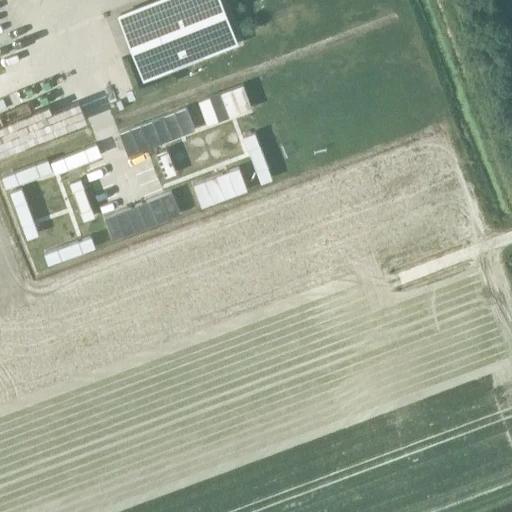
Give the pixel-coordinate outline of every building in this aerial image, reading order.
[(94,67),(172,37),(157,0),(79,0),(52,11),(66,48),(84,41),(94,67)] [(256,79),(210,96),(218,119),(264,102),(256,79)] [(191,103),(123,128),(132,151),(199,126),(191,103)] [(260,181),(272,177),(255,132),(244,136),(260,181)] [(97,141),(51,158),(56,169),(101,152),(97,141)] [(163,177),(174,172),(166,149),(154,153),(163,177)] [(236,166),(190,183),(199,206),(245,189),(236,166)] [(71,189),(86,219),(96,214),(82,184),(71,189)] [(11,194),(28,239),(39,235),(22,190),(11,194)] [(170,192),(103,217),(111,240),(179,215),(170,192)] [(50,264),(95,248),(91,236),(46,253),(50,264)]
